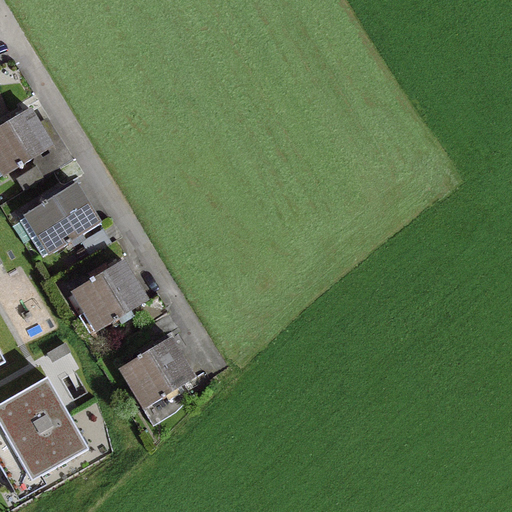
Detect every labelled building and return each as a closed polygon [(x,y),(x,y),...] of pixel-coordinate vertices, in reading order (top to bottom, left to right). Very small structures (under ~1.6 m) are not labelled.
[(6,125),(0,128),(0,167),(5,176),(51,148),(29,111),(16,119),(13,114),(3,120),(6,125)] [(26,189),(41,179),(34,168),(19,178),(26,189)] [(41,206),(27,215),(51,254),(65,245),(72,248),(79,243),(85,240),(82,235),(98,224),(74,186),(56,197),(53,192),(48,195),(42,199),(41,206)] [(89,283),(75,292),(98,330),(113,321),(119,324),(126,320),(131,317),(128,312),(145,301),(122,263),(104,273),(101,268),(96,271),(88,276),(89,283)] [(145,355),(122,369),(145,408),(163,397),(166,402),(174,397),(179,394),(175,389),(193,379),(169,340),(145,355)] [(44,384),(0,409),(0,470),(19,502),(45,486),(40,477),(84,451),(44,384)]
